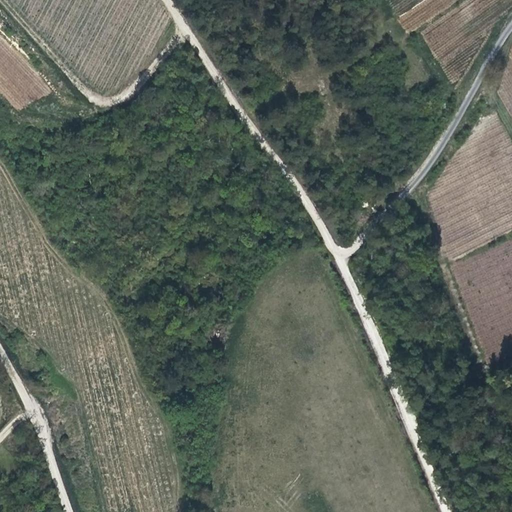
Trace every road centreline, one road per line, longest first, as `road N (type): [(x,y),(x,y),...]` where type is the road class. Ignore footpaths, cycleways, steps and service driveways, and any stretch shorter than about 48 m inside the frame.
road 1 (unclassified): [(160,0),(341,261),(446,511)]
road 2 (track): [(511,23),(425,168),(341,261)]
road 3 (track): [(69,511),(39,420),(0,354)]
